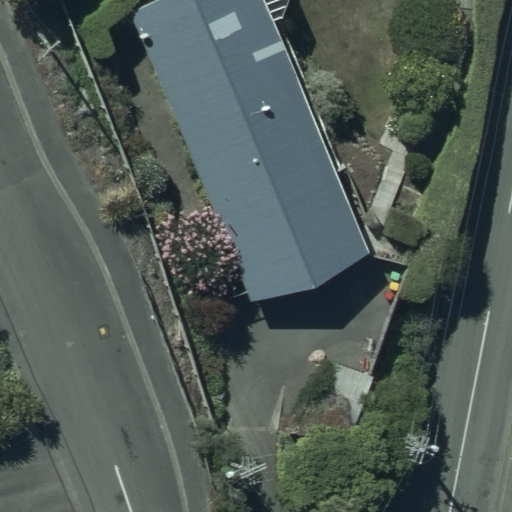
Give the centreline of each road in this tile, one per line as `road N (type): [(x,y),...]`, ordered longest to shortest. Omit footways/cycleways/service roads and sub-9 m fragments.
road 1 (unclassified): [(131,511),(0,191)]
road 2 (unclassified): [(511,200),(449,511)]
